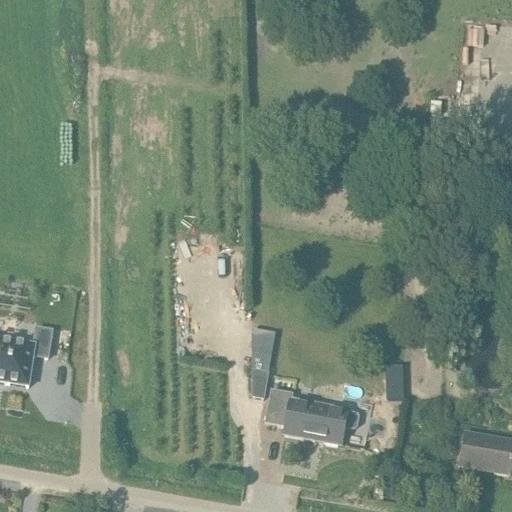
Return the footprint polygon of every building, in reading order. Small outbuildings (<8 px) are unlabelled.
[(430,105),(429,117),(439,117),(440,106),(430,105)] [(0,343),(0,385),(27,390),(32,359),(46,362),(50,335),(35,332),(32,348),(0,343)] [(251,374),(251,401),(262,403),(267,377),(251,374)] [(291,398),(270,394),(264,427),(284,430),(282,438),(340,449),(343,431),(353,432),(355,430),(357,420),(355,417),(346,415),(346,413),(290,403),(291,398)] [(511,464),(511,445),(464,437),(458,469),(458,470),(509,479),(511,464)] [(386,481),(389,464),(376,461),(373,478),(386,481)]
